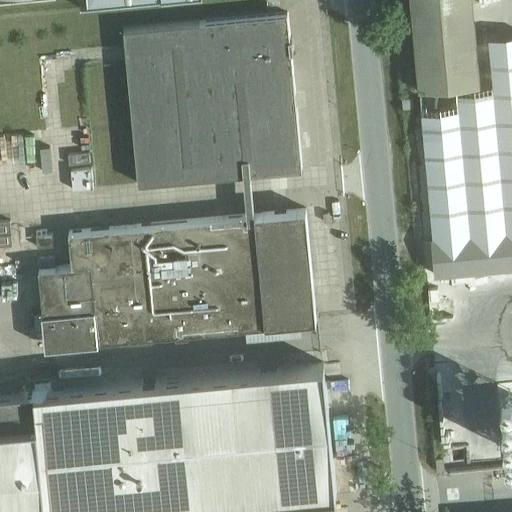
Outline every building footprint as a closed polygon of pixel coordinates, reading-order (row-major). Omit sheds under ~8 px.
[(411,0),(419,89),(439,87),(480,83),(472,0),(411,0)] [(302,168),(288,13),(124,28),(139,183),(302,168)] [(459,108),(422,112),(434,236),(432,236),(435,275),(511,267),(511,37),(489,40),(494,87),(457,90),(459,108)] [(414,107),(413,97),(402,98),(403,108),(414,107)] [(90,163),(89,151),(70,153),(71,164),(90,163)] [(94,188),(92,167),(73,169),(75,190),(94,188)] [(47,345),(317,320),(306,208),(69,230),(72,264),(39,267),(47,345)] [(37,247),(55,246),(53,232),(36,234),(37,247)] [(448,339),(458,338),(458,317),(439,317),(440,355),(449,355),(448,339)] [(0,511),(271,511),(270,500),(337,494),(324,362),(0,392),(0,511)]
